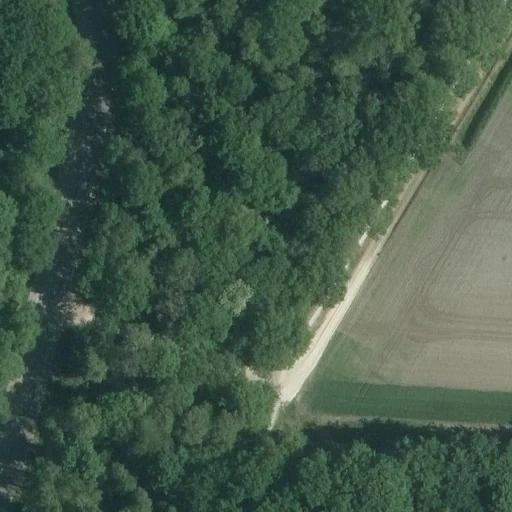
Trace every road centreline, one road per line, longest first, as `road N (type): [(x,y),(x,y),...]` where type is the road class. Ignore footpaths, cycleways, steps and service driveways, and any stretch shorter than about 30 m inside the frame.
road 1 (unclassified): [(96,0),(100,78),(52,303),(0,488)]
road 2 (track): [(274,382),(301,360),(511,10)]
road 3 (track): [(52,303),(274,382)]
